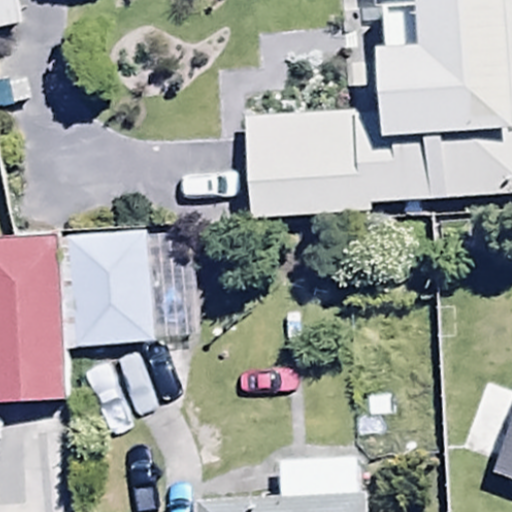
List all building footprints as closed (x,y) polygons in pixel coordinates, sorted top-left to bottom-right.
[(359,176),(352,74),(241,82),(249,184),(359,176)] [(155,305),(150,198),(70,201),(74,308),(155,305)] [(0,409),(67,406),(58,241),(0,244),(0,409)] [(511,398),(488,390),(489,355),(437,351),(435,443),(498,466),(494,478),(511,484),(511,398)] [(370,511),(370,495),(359,496),(357,461),(279,464),(281,501),(195,504),(195,511),(370,511)]
